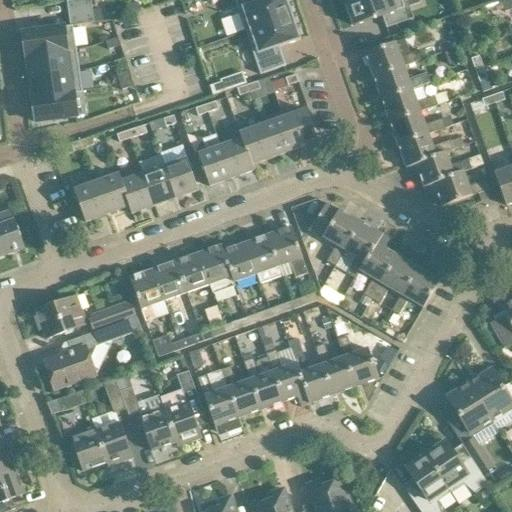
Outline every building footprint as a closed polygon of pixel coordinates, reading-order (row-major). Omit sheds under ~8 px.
[(68,15),(92,11),(90,0),(82,0),(66,2),(68,15)] [(233,0),(235,4),(245,33),(291,17),(285,0),(264,0),(262,1),(262,0),(233,0)] [(401,0),(354,0),(346,3),(354,27),(382,17),(386,28),(409,21),(401,0)] [(511,0),(501,0),(500,1),(504,13),(511,9),(511,0)] [(137,3),(126,7),(129,14),(140,11),(137,3)] [(93,11),(95,23),(103,22),(101,10),(93,11)] [(70,27),(73,27),(94,24),(92,11),(68,15),(70,27)] [(300,41),(291,17),(245,33),(255,62),(260,75),(285,67),(280,53),(279,48),(300,41)] [(73,27),(70,27),(23,34),(26,56),(76,49),(73,27)] [(117,39),(105,43),(108,50),(119,47),(117,39)] [(418,51),(410,54),(404,40),(364,54),(373,77),(403,67),(421,61),(418,51)] [(79,71),(76,49),(26,56),(26,58),(28,58),(31,78),(79,71)] [(459,50),(445,55),(449,68),(463,63),(459,50)] [(471,60),(474,70),(483,68),(479,57),(471,60)] [(373,77),(381,100),(411,89),(411,90),(429,83),(426,74),(408,80),(403,67),(373,77)] [(488,81),(483,68),(474,70),(479,84),(488,81)] [(79,71),(31,78),(34,99),(32,99),(33,101),(73,95),(82,94),(79,71)] [(116,76),(119,83),(130,79),(128,72),(116,76)] [(215,92),(248,82),(245,73),(212,83),(215,92)] [(288,87),(298,83),(296,75),(285,79),(288,87)] [(133,87),(130,79),(119,83),(121,91),(133,87)] [(258,82),(248,85),(250,93),(261,90),(258,82)] [(250,93),(248,85),(237,89),(240,97),(250,93)] [(416,103),(411,90),(411,89),(381,100),(389,123),(420,112),(437,106),(434,97),(416,103)] [(502,93),(492,96),(495,104),(505,101),(502,93)] [(76,117),(73,95),(33,101),(36,123),(76,117)] [(495,104),(492,96),(482,100),(484,108),(495,104)] [(206,105),(209,114),(219,110),(216,102),(206,105)] [(209,114),(206,105),(196,109),(199,117),(209,114)] [(317,142),(305,111),(284,118),(295,150),(317,142)] [(389,123),(397,145),(445,128),(442,119),(424,126),(420,112),(389,123)] [(176,124),(173,116),(163,120),(166,127),(176,124)] [(274,158),(295,150),(284,118),(262,126),(274,158)] [(126,132),(129,140),(147,133),(144,126),(126,132)] [(240,134),(242,139),(252,166),(274,158),(262,126),(240,134)] [(446,129),(445,128),(397,145),(393,147),(398,159),(402,158),(405,168),(445,154),(453,151),(450,141),(432,148),(428,135),(446,129)] [(126,132),(116,135),(119,143),(124,141),(129,140),(126,132)] [(94,146),(91,138),(81,141),(84,149),(94,146)] [(254,171),(252,166),(242,139),(220,147),(232,179),(254,171)] [(84,149),(81,141),(71,145),(73,152),(84,149)] [(198,155),(209,187),(232,179),(220,147),(198,155)] [(418,174),(423,187),(463,173),(471,170),(468,160),(450,167),(445,154),(405,168),(409,177),(418,174)] [(164,167),(175,199),(198,191),(186,159),(164,167)] [(153,207),(175,199),(164,167),(142,175),(153,207)] [(511,168),(494,175),(505,206),(511,203),(511,168)] [(478,194),(490,190),(486,181),(468,187),(463,173),(423,187),(426,196),(436,193),(441,207),(478,194)] [(133,215),(121,183),(119,175),(95,183),(107,215),(128,208),(131,215),(133,215)] [(142,175),(121,183),(133,215),(153,207),(142,175)] [(85,223),(107,215),(95,183),(74,191),(85,223)] [(490,190),(478,194),(481,202),(492,198),(490,190)] [(334,268),(343,252),(360,223),(339,210),(338,212),(326,204),(311,230),(324,238),(323,239),(336,247),(326,263),(334,268)] [(13,221),(10,212),(0,215),(0,218),(2,225),(0,225),(0,257),(24,249),(14,221),(13,221)] [(355,259),(346,275),(340,284),(349,289),(359,271),(380,234),(360,223),(343,252),(355,259)] [(283,266),(289,281),(308,275),(291,228),(268,236),(279,267),(283,266)] [(363,295),(371,300),(396,256),(384,249),(389,240),(380,234),(359,271),(372,279),(363,295)] [(245,244),(256,276),(259,283),(282,275),(279,267),(268,236),(245,244)] [(223,252),(233,278),(234,283),(256,276),(245,244),(223,252)] [(221,247),(199,255),(210,286),(233,278),(223,252),(221,247)] [(199,255),(176,263),(187,294),(210,286),(199,255)] [(417,268),(396,256),(371,300),(379,305),(389,288),(401,296),(417,268)] [(176,263),(153,271),(164,302),(187,294),(176,263)] [(410,301),(423,309),(439,281),(417,268),(401,296),(391,312),(400,317),(410,301)] [(151,307),(164,302),(153,271),(130,279),(145,323),(155,319),(151,307)] [(305,306),(317,302),(315,294),(303,298),(305,306)] [(331,294),(328,300),(338,307),(342,301),(331,294)] [(36,312),(46,340),(86,325),(76,297),(36,312)] [(511,301),(500,308),(511,328),(511,301)] [(129,321),(136,318),(131,302),(110,310),(111,314),(89,321),(93,334),(101,332),(129,322),(129,321)] [(281,306),(269,311),(271,319),(283,314),(281,306)] [(271,319),(269,311),(257,314),(260,322),(271,319)] [(341,318),(331,322),(337,340),(347,337),(348,336),(341,318)] [(134,335),(129,322),(101,332),(105,345),(134,335)] [(224,326),(227,334),(238,330),(236,322),(224,326)] [(215,338),(227,334),(224,326),(212,331),(215,338)] [(83,349),(44,363),(54,391),(95,376),(90,361),(96,348),(105,345),(101,332),(93,334),(91,335),(91,334),(79,339),(83,349)] [(168,336),(152,342),(158,359),(182,350),(179,342),(171,345),(168,336)] [(354,388),(379,380),(368,349),(353,355),(347,337),(337,340),(344,358),(354,388)] [(191,338),(179,342),(182,350),(193,346),(191,338)] [(298,339),(288,342),(293,355),(303,351),(298,339)] [(266,341),(262,343),(266,354),(275,350),(271,340),(266,341)] [(315,348),(321,366),(332,396),(354,388),(344,358),(331,363),(324,345),(315,348)] [(198,350),(188,353),(194,370),(204,367),(198,350)] [(259,377),(253,359),(249,350),(240,353),(250,381),(260,411),(283,403),(272,373),(259,377)] [(310,404),(296,364),(282,369),(275,351),(266,355),(272,373),(283,403),(297,398),(301,407),(310,404)] [(293,356),(296,364),(310,404),(332,396),(321,366),(309,370),(302,353),(293,356)] [(221,371),(227,389),(228,389),(238,419),(260,411),(250,381),(237,385),(230,367),(221,371)] [(511,409),(511,404),(491,370),(469,384),(492,422),(511,409)] [(189,372),(177,377),(187,405),(165,413),(175,444),(177,447),(202,439),(195,419),(204,415),(189,372)] [(127,376),(115,381),(120,393),(131,389),(127,376)] [(242,429),(238,419),(228,389),(227,389),(213,394),(207,376),(197,379),(216,433),(225,429),(227,434),(242,429)] [(126,409),(120,393),(115,381),(102,385),(112,414),(126,409)] [(470,435),(492,422),(469,384),(447,398),(470,435)] [(131,389),(120,393),(126,409),(128,417),(140,412),(131,389)] [(81,392),(57,401),(61,413),(86,405),(81,392)] [(139,418),(151,452),(175,444),(165,413),(164,409),(139,418)] [(96,432),(106,464),(108,468),(132,459),(120,423),(96,432)] [(82,472),(106,464),(96,432),(94,428),(69,437),(82,472)] [(492,466),(475,439),(463,447),(481,474),(492,466)] [(432,444),(422,451),(450,493),(463,484),(474,494),(487,485),(471,459),(461,466),(445,442),(439,446),(438,444),(432,444)] [(0,476),(16,471),(8,448),(0,450),(0,476)] [(450,493),(422,451),(411,458),(409,463),(411,466),(405,469),(421,492),(411,499),(420,511),(441,511),(437,502),(450,493)] [(16,471),(0,476),(0,503),(24,495),(16,471)] [(302,508),(303,511),(352,511),(347,497),(344,498),(338,482),(321,488),(319,482),(307,487),(313,503),(302,508)] [(257,511),(290,511),(283,491),(272,495),(274,501),(256,507),(257,511)] [(210,511),(234,511),(230,498),(218,502),(221,508),(210,511)]
